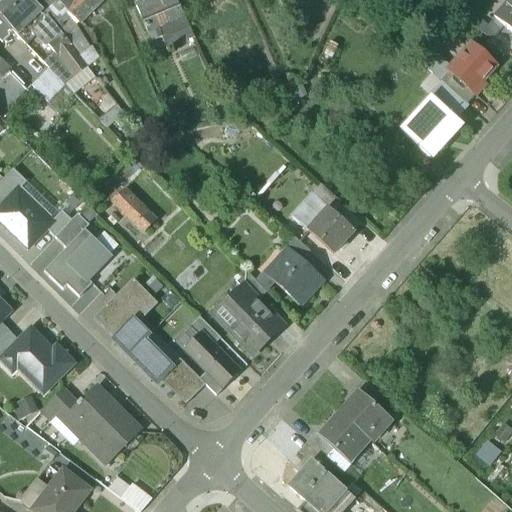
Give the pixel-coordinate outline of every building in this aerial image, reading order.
[(54,25),(48,18),(42,12),(28,0),(0,0),(0,17),(14,31),(18,36),(31,24),(36,30),(36,35),(45,47),(50,46),(60,60),(62,58),(72,47),(54,25)] [(28,0),(42,12),(54,0),(28,0)] [(56,0),(68,11),(70,13),(77,0),(56,0)] [(102,1),(100,0),(77,0),(70,13),(79,22),(102,1)] [(135,0),(153,40),(154,40),(163,36),(168,49),(195,37),(178,0),(135,0)] [(511,1),(496,20),(511,34),(511,1)] [(68,11),(54,25),(62,35),(72,28),(79,22),(70,13),(68,11)] [(14,31),(0,17),(0,41),(3,44),(10,37),(9,36),(14,31)] [(31,24),(18,36),(26,45),(36,35),(36,30),(31,24)] [(72,28),(62,35),(72,47),(76,53),(85,45),(72,28)] [(473,46),(449,73),(450,74),(475,97),(486,85),(483,83),(497,67),(473,46)] [(76,53),(72,47),(62,58),(77,77),(88,68),(76,53)] [(449,73),(430,55),(421,65),(441,84),(442,83),(450,74),(449,73)] [(0,61),(0,77),(8,70),(0,61)] [(65,86),(49,69),(40,77),(56,94),(65,86)] [(32,93),(8,70),(0,77),(0,117),(2,120),(32,93)] [(475,97),(450,74),(442,83),(451,91),(467,106),(475,97)] [(56,94),(40,77),(32,86),(48,102),(56,94)] [(64,87),(48,103),(57,111),(73,96),(64,87)] [(467,106),(451,91),(438,105),(456,121),(469,107),(467,106)] [(433,101),(403,134),(431,159),(461,126),(456,121),(438,105),(433,101)] [(0,185),(0,207),(2,210),(25,185),(12,172),(0,185)] [(339,203),(320,186),(311,196),(327,211),(328,210),(331,213),(339,203)] [(126,190),(115,200),(146,231),(157,221),(126,190)] [(0,211),(0,223),(28,251),(46,232),(52,226),(18,193),(2,210),(0,211)] [(327,211),(311,196),(290,219),(307,233),(327,211)] [(327,211),(307,233),(332,256),(353,233),(331,213),(328,210),(327,211)] [(46,232),(54,239),(70,222),(61,215),(52,226),(46,232)] [(77,216),(54,239),(65,250),(84,231),(88,227),(77,216)] [(65,250),(43,273),(62,291),(66,287),(78,299),(91,285),(87,281),(108,258),(93,243),(94,241),(84,231),(65,250)] [(311,252),(293,236),(284,246),(290,251),(303,261),(311,252)] [(303,261),(290,251),(267,277),(301,306),(324,280),(303,261)] [(265,294),(245,274),(235,283),(241,289),(242,288),(256,302),(265,294)] [(137,326),(157,306),(133,282),(94,321),(115,342),(133,323),(137,326)] [(256,302),(242,288),(241,289),(220,310),(233,324),(227,330),(251,354),(281,326),(256,302)] [(0,324),(11,312),(0,301),(0,324)] [(220,339),(199,318),(189,328),(197,336),(198,335),(211,348),(220,339)] [(137,326),(133,323),(115,342),(113,343),(156,385),(161,381),(172,370),(163,361),(161,363),(152,354),(154,352),(144,342),(148,338),(137,326)] [(18,344),(5,357),(6,358),(32,383),(35,380),(47,392),(73,366),(56,349),(52,353),(30,331),(18,344)] [(18,344),(8,334),(0,341),(0,363),(6,358),(5,357),(18,344)] [(197,336),(184,348),(207,372),(224,389),(238,376),(211,348),(198,335),(197,336)] [(205,387),(180,362),(172,370),(161,381),(186,406),(205,387)] [(224,389),(207,372),(199,380),(216,397),(224,389)] [(382,398),(364,382),(356,392),(359,394),(374,407),(382,398)] [(96,389),(78,408),(72,402),(57,417),(107,467),(141,434),(96,389)] [(63,392),(41,413),(51,423),(57,417),(72,402),(63,392)] [(374,407),(359,394),(339,417),(367,442),(371,445),(392,423),(374,407)] [(367,442),(339,417),(320,439),(319,439),(334,452),(347,464),(367,442)] [(334,452),(319,439),(320,439),(316,436),(308,445),(326,461),(334,452)] [(326,461),(308,445),(300,455),(312,465),(313,464),(321,471),(328,463),(326,461)] [(321,471),(313,464),(312,465),(290,490),(307,504),(315,511),(329,511),(331,510),(346,494),(321,471)] [(76,511),(91,493),(63,472),(49,490),(38,481),(21,504),(31,511),(76,511)] [(137,511),(142,511),(152,500),(120,476),(109,490),(137,511)]
